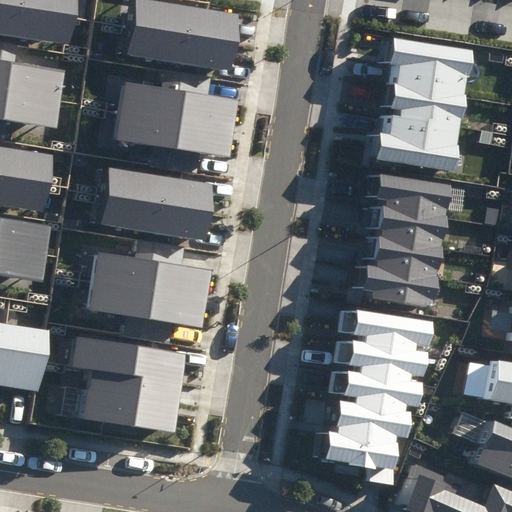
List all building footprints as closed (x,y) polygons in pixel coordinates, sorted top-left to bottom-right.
[(65,0),(0,0),(0,38),(60,46),(65,0)] [(231,10),(153,0),(122,0),(116,50),(223,64),(231,10)] [(381,39),(373,100),(449,111),(457,50),(381,39)] [(0,117),(42,123),(50,67),(0,60),(0,117)] [(225,92),(112,77),(104,141),(216,156),(225,92)] [(440,170),(449,111),(373,100),(364,160),(440,170)] [(0,197),(35,202),(42,151),(0,145),(0,197)] [(89,224),(196,239),(204,180),(97,166),(89,224)] [(434,214),(439,182),(368,170),(363,202),(434,214)] [(429,247),(434,214),(363,202),(358,235),(429,247)] [(38,222),(0,217),(0,273),(31,277),(38,222)] [(423,279),(429,247),(358,235),(352,267),(423,279)] [(196,263),(85,248),(76,311),(187,326),(196,263)] [(418,311),(423,279),(352,267),(347,300),(418,311)] [(343,299),(337,334),(413,346),(423,348),(428,313),(418,311),(347,300),(343,299)] [(511,339),(511,300),(507,299),(502,339),(511,339)] [(36,326),(0,321),(0,385),(27,389),(36,326)] [(74,418),(161,430),(173,349),(65,334),(61,367),(80,370),(74,418)] [(333,362),(408,374),(413,346),(337,334),(332,362),(333,362)] [(511,361),(485,357),(479,393),(511,398),(511,361)] [(333,362),(328,394),(400,406),(403,406),(408,374),(333,362)] [(328,394),(323,424),(383,434),(395,436),(400,406),(328,394)] [(511,476),(511,429),(480,416),(463,455),(511,476)] [(313,422),(307,456),(377,468),(383,434),(323,424),(313,422)] [(394,508),(402,511),(500,511),(508,496),(477,481),(467,501),(410,474),(394,508)]
